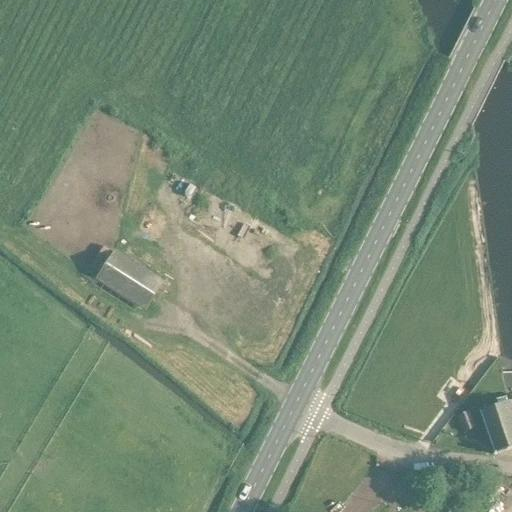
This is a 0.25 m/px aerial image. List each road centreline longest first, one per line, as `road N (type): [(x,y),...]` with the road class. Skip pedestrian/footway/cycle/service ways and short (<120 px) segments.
road 1 (tertiary): [(290,406),(494,0)]
road 2 (unclassified): [(511,465),(409,457),(290,406)]
